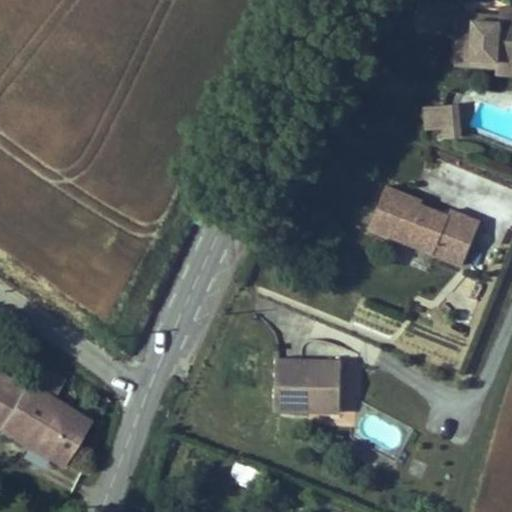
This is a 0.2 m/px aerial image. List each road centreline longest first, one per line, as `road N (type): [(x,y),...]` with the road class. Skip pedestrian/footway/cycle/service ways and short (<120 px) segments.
road 1 (secondary): [(275,101),(146,393)]
road 2 (unknown): [(275,313),(454,395),(483,385),(511,326)]
road 3 (tertiary): [(0,296),(146,393)]
road 4 (secondary): [(146,393),(102,511)]
